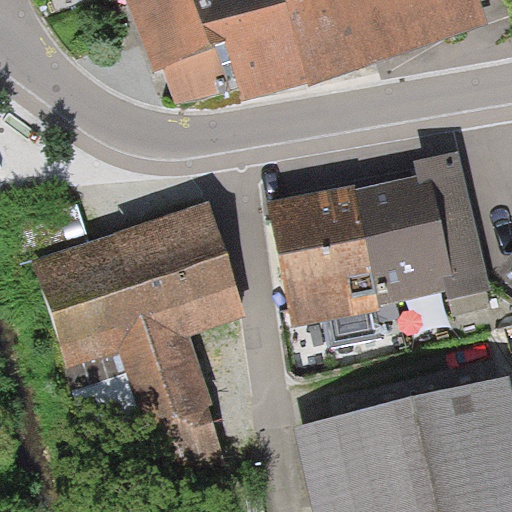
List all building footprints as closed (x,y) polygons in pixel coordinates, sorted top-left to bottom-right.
[(244,105),(313,80),(284,0),(124,0),(153,77),(163,73),(177,112),(238,89),(244,105)] [(284,0),(313,80),(315,85),(489,23),(482,3),(490,0),(284,0)] [(418,188),(356,202),(378,309),(448,293),(453,316),(494,307),(459,155),(412,165),(418,188)] [(378,309),(356,202),(353,188),(267,206),(293,331),(379,314),(378,309)] [(246,321),(208,205),(32,263),(68,370),(119,353),(144,430),(159,425),(175,473),(225,457),(186,340),(246,321)] [(511,258),(496,274),(511,290),(511,258)] [(511,511),(511,385),(511,381),(293,431),(311,511),(511,511)]
